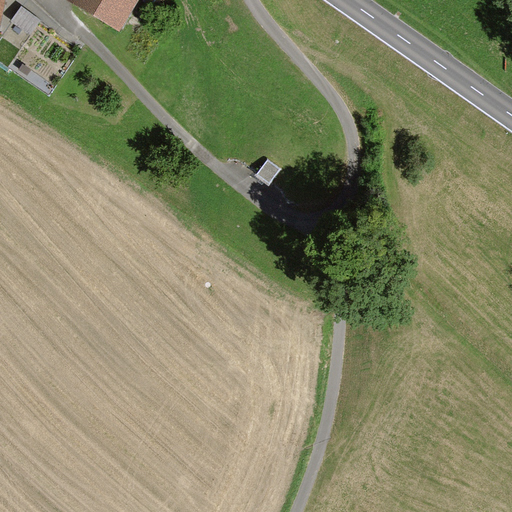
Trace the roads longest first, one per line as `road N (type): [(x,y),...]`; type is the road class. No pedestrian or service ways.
road 1 (track): [(340,228),(294,220),(226,179),(44,0)]
road 2 (tertiary): [(349,0),(511,114)]
